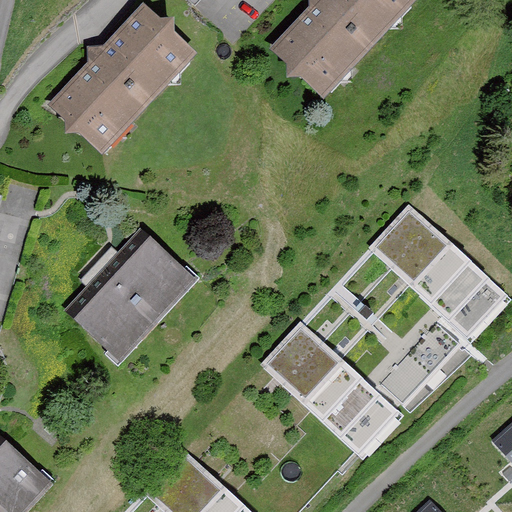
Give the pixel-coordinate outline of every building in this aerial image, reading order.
[(412,4),(407,0),(310,0),(262,51),(317,104),(412,4)] [(161,19),(143,4),(103,47),(87,48),(88,64),(48,106),(64,121),(66,136),(79,135),(102,156),(197,54),(175,32),(174,19),(161,19)] [(410,205),(371,247),(469,338),(508,296),(410,205)] [(197,282),(151,239),(74,321),(120,364),(197,282)] [(301,323),(262,365),(360,456),(400,414),(301,323)] [(511,426),(493,443),(511,463),(511,426)] [(0,511),(27,511),(53,484),(6,441),(0,448),(0,511)] [(250,511),(182,450),(143,494),(162,511),(250,511)] [(442,511),(433,501),(421,511),(442,511)]
